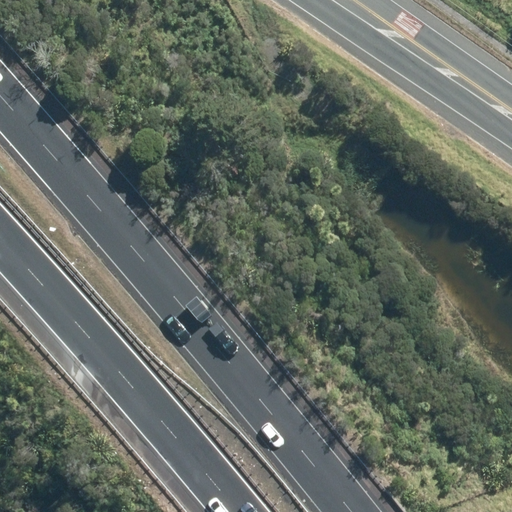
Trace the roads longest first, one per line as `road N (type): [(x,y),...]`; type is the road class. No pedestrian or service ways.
road 1 (motorway): [(0,97),(356,511)]
road 2 (motorway): [(232,511),(0,238)]
road 3 (secondary): [(511,113),(346,0)]
